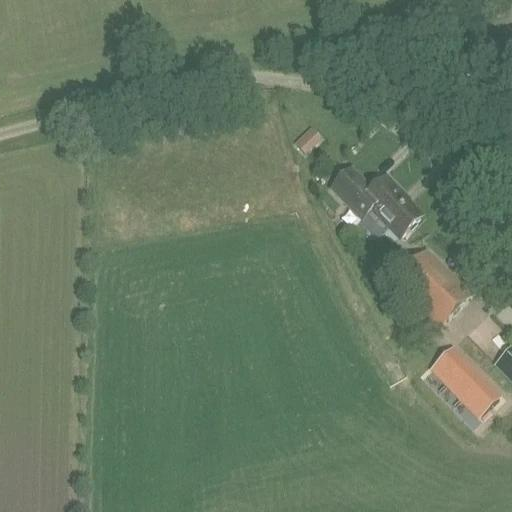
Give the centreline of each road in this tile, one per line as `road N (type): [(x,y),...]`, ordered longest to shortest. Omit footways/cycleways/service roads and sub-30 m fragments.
road 1 (track): [(89,110),(270,77),(362,106)]
road 2 (unclassified): [(511,205),(362,106)]
